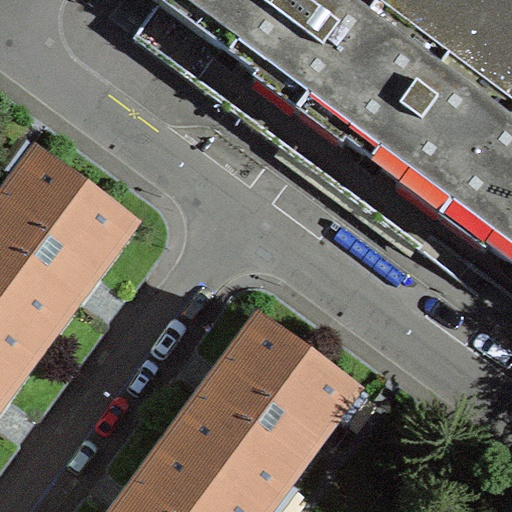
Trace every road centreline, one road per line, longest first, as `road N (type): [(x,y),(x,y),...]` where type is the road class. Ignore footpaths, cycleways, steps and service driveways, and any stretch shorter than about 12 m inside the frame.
road 1 (residential): [(16,511),(236,212)]
road 2 (residential): [(236,212),(511,425)]
road 3 (residential): [(31,54),(236,212)]
